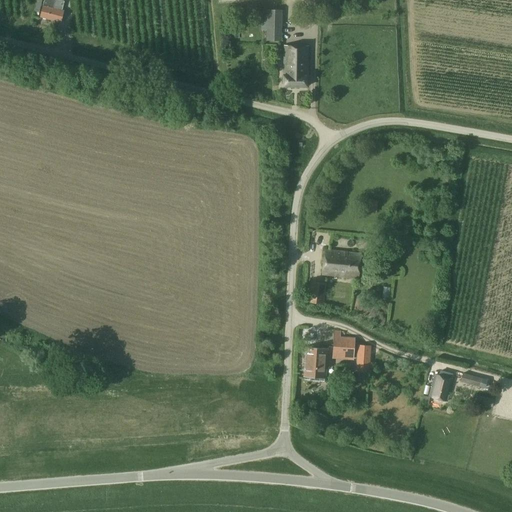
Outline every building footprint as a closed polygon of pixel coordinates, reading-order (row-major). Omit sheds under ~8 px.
[(44,0),(41,13),(40,17),(61,22),(64,11),(61,10),(63,1),(59,0),(44,0)] [(281,10),(267,9),(266,40),(280,40),(281,10)] [(283,74),(282,86),(307,87),(308,75),(309,46),(283,45),(282,74),(283,74)] [(368,200),(366,212),(376,213),(377,202),(368,200)] [(325,250),(322,274),(358,278),(361,254),(325,250)] [(325,284),(312,282),(309,302),(323,304),(325,284)] [(335,330),(333,357),(353,359),(354,338),(340,337),(340,331),(335,330)] [(369,371),(370,345),(358,344),(357,370),(369,371)] [(305,347),(303,377),(325,378),(327,348),(305,347)] [(463,373),(460,382),(480,387),(482,378),(463,373)] [(434,374),(428,396),(447,401),(453,379),(434,374)]
